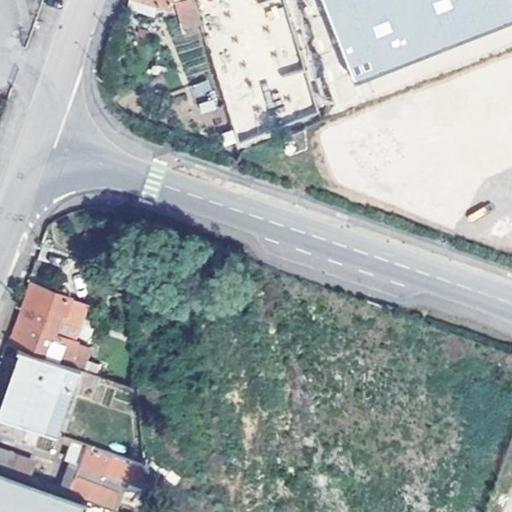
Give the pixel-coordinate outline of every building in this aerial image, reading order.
[(187,27),(199,23),(192,0),(156,0),(168,4),(169,2),(178,1),(187,27)] [(229,0),(234,12),(264,0),(229,0)] [(511,0),(321,0),(349,85),(412,65),(415,75),(511,43),(511,0)] [(32,282),(10,346),(22,350),(43,356),(44,354),(74,364),(81,345),(56,337),(65,312),(67,312),(73,296),(32,282)] [(22,350),(0,410),(0,414),(55,434),(79,368),(43,356),(22,350)] [(126,474),(145,480),(143,464),(85,444),(71,488),(116,504),(126,474)] [(0,468),(11,472),(18,452),(0,446),(0,468)] [(83,511),(88,499),(0,468),(0,511),(83,511)]
